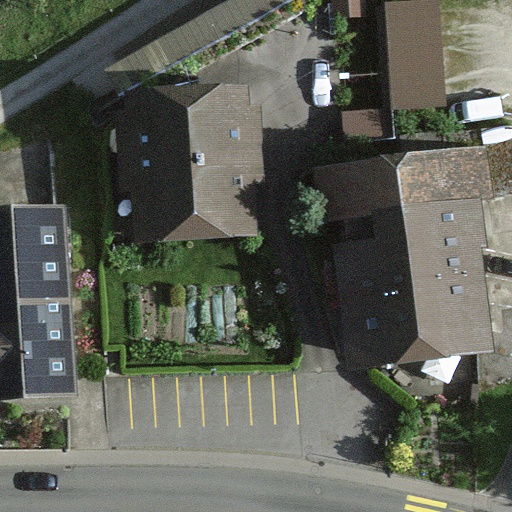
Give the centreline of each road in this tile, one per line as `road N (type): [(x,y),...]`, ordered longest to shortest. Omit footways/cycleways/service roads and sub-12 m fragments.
road 1 (unknown): [(347,509),(334,412),(278,187),(288,0)]
road 2 (tertiary): [(0,492),(175,489),(360,511)]
road 3 (residential): [(186,0),(0,113)]
